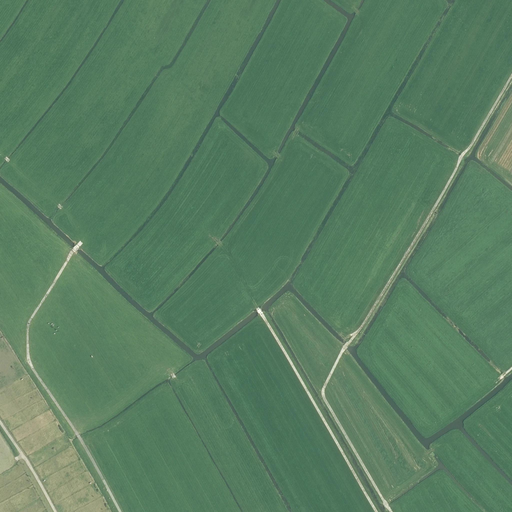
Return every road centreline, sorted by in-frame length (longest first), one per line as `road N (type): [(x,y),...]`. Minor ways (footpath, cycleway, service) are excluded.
road 1 (track): [(389,511),(321,392),(511,74)]
road 2 (track): [(119,511),(27,361),(27,324),(83,241),(63,208),(0,152)]
